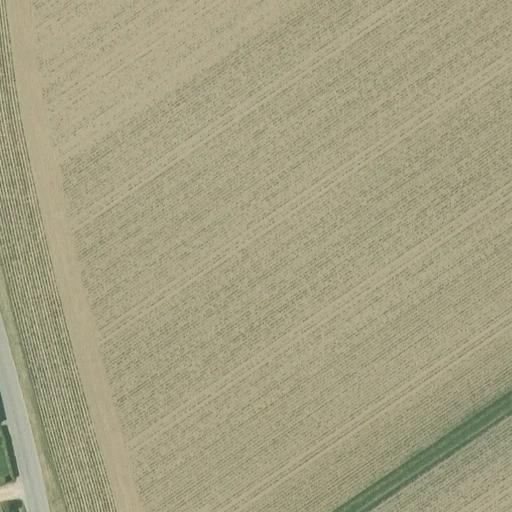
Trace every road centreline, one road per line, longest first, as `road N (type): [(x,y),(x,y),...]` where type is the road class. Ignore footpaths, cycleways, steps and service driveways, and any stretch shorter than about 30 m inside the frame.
road 1 (track): [(354,511),(511,404)]
road 2 (residential): [(0,348),(40,511)]
